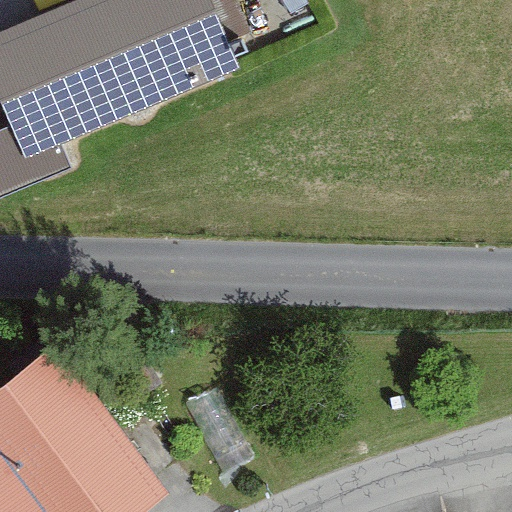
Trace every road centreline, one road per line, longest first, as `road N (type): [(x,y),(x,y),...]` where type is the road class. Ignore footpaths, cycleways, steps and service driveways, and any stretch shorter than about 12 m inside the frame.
road 1 (tertiary): [(511,282),(0,271)]
road 2 (residential): [(511,440),(267,511)]
